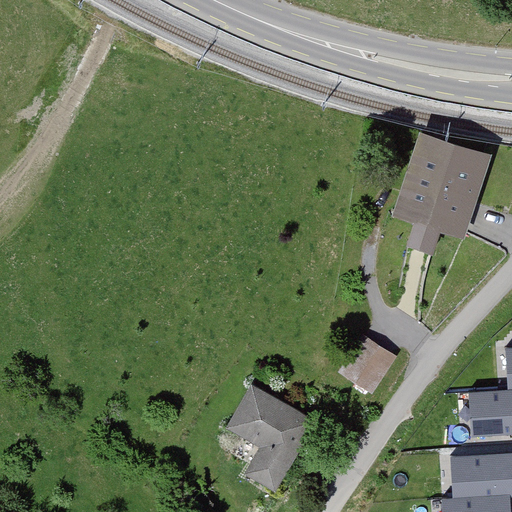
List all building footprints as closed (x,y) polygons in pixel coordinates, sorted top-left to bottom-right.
[(418,134),(391,220),(463,242),(490,156),(418,134)] [(394,360),(361,337),(336,374),(370,396),(394,360)] [(511,344),(503,345),(505,390),(511,389),(511,344)] [(257,450),(241,477),(274,497),(303,447),(303,426),(250,387),(224,430),(257,450)] [(511,389),(505,390),(470,392),(473,437),(511,434),(511,389)] [(511,450),(456,454),(459,497),(509,494),(511,493),(511,450)] [(510,511),(509,494),(459,497),(448,498),(448,511),(510,511)]
